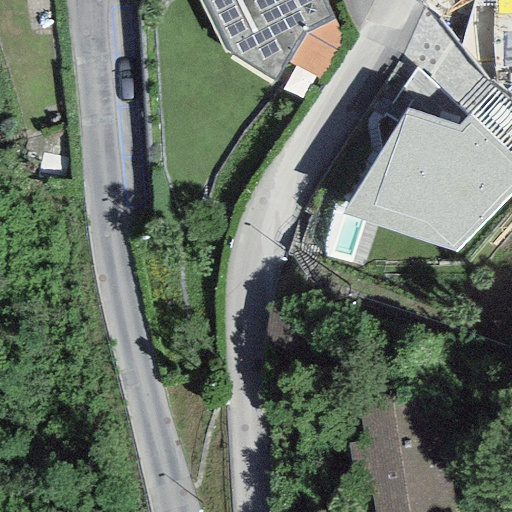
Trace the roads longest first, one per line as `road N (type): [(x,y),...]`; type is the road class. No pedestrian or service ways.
road 1 (residential): [(394,0),(281,194),(253,260),(245,335),(255,511)]
road 2 (residential): [(174,511),(112,240),(87,0)]
